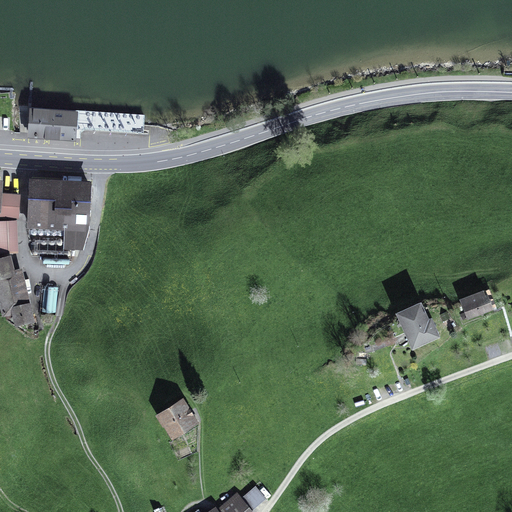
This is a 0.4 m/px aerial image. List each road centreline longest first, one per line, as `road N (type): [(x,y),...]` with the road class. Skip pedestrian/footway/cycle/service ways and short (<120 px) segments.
road 1 (primary): [(99,163),(163,161),(399,96),(511,92)]
road 2 (residential): [(264,511),(330,432),(511,356)]
road 3 (residential): [(25,159),(23,257),(47,275),(72,272),(89,248),(99,163)]
road 4 (track): [(66,274),(47,347),(50,373),(121,511)]
